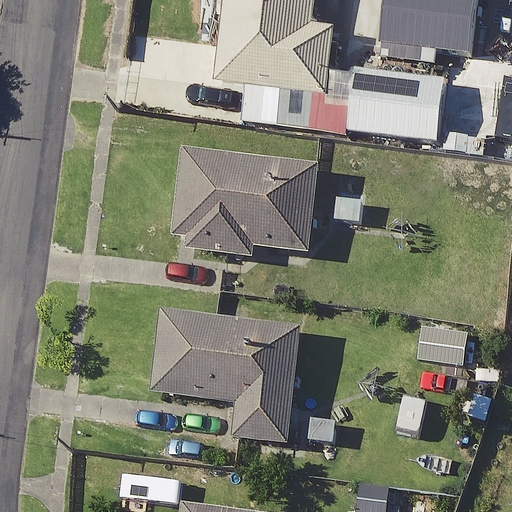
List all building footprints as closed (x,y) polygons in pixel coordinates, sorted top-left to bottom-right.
[(323,67),(326,25),(303,24),(304,0),(214,0),(209,81),(277,86),(273,128),(433,140),(438,75),(323,67)] [(511,162),(511,116),(483,113),(480,131),(451,128),(448,155),(511,162)] [(313,160),(172,146),(162,232),(178,234),(176,247),(247,255),(248,245),(303,251),(313,160)] [(367,192),(328,189),(325,224),(364,227),(367,192)] [(294,323),(154,309),(146,390),(232,399),(228,436),(282,441),(294,323)] [(280,511),(174,503),(173,511),(280,511)]
